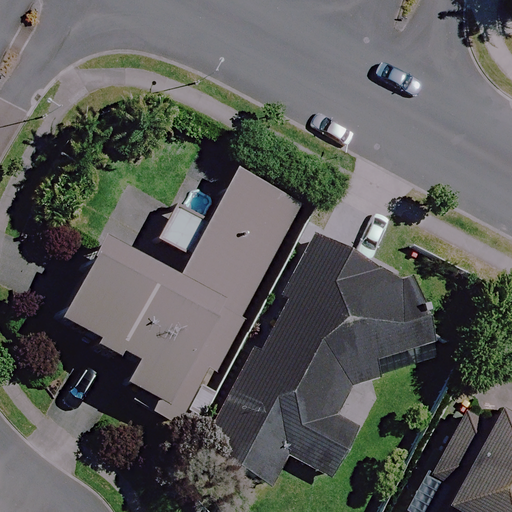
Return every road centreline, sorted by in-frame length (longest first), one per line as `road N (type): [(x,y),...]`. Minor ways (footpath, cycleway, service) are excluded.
road 1 (tertiary): [(363,86),(184,0)]
road 2 (tertiary): [(508,169),(363,86)]
